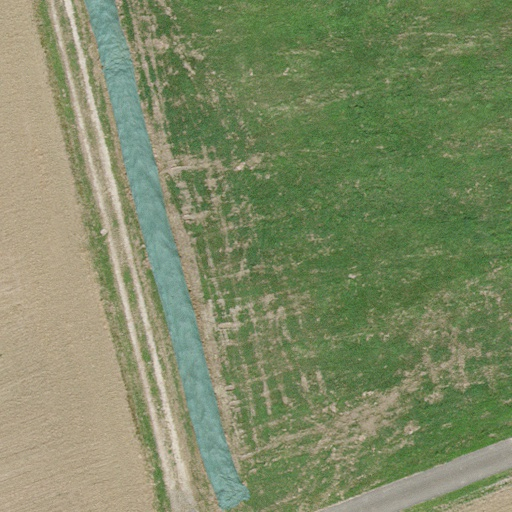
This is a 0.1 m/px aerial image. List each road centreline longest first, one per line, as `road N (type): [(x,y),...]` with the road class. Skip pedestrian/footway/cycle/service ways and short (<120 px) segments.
road 1 (track): [(188,511),(55,0)]
road 2 (unclassified): [(334,511),(511,445)]
